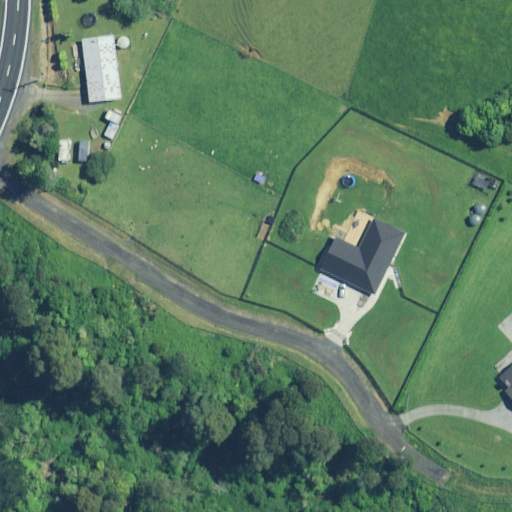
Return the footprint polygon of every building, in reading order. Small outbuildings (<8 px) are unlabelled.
[(127,52),(133,51),(132,35),(117,36),(119,49),(127,49),(127,52)] [(120,99),(115,37),(83,39),(88,102),(120,99)] [(111,122),(120,127),(124,118),(109,110),(105,119),(111,122)] [(120,127),(111,122),(104,136),(113,140),(120,127)] [(71,140),(60,140),(59,161),(71,161),(71,140)] [(511,367),(499,378),(508,389),(506,391),(511,398),(511,367)]
